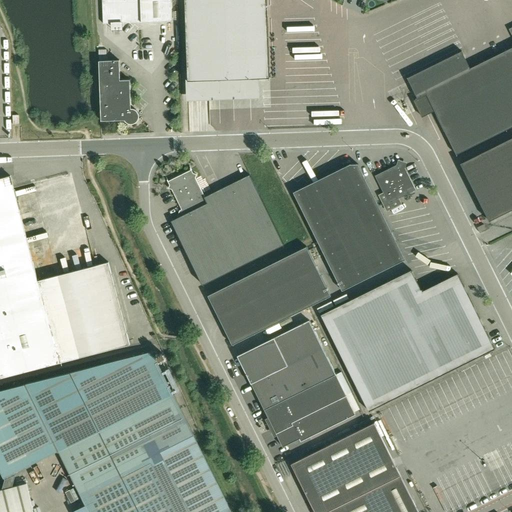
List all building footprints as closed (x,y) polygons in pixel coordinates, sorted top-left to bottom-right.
[(102,0),(103,24),(113,23),(113,28),(121,27),(121,23),(135,23),(172,21),(171,0),(102,0)] [(184,0),(188,81),(270,78),(266,0),(184,0)] [(511,27),(509,29),(511,35),(511,47),(470,68),(461,51),(407,78),(418,98),(414,100),(422,117),(435,111),(456,154),(511,126),(511,27)] [(131,108),(130,79),(120,80),(119,60),(99,61),(101,121),(125,120),(128,123),(132,124),(135,123),(138,120),(139,116),(138,112),(135,109),(131,108)] [(511,209),(511,137),(460,163),(489,221),(511,209)] [(400,203),(398,199),(416,190),(403,164),(400,163),(375,176),(384,193),(380,195),(387,210),(400,203)] [(342,291),(406,259),(358,164),(349,164),(293,192),(342,291)] [(203,284),(284,244),(253,181),(208,203),(195,177),(196,174),(188,171),(172,179),(169,188),(172,189),(184,214),(171,221),(203,284)] [(0,378),(59,363),(130,344),(108,262),(38,280),(10,176),(0,178),(0,378)] [(331,296),(307,246),(208,295),(232,345),(331,296)] [(369,411),(495,349),(458,273),(422,291),(411,270),(321,315),(369,411)] [(301,441),(356,414),(354,411),(360,409),(341,372),(336,375),(309,321),(274,338),(274,337),(238,356),(251,383),(252,383),(268,417),(267,418),(275,434),(276,433),(283,447),(300,438),(301,441)] [(26,384),(0,390),(0,468),(4,477),(5,479),(4,483),(14,480),(16,474),(15,472),(58,450),(59,451),(85,505),(73,511),(232,511),(195,436),(194,435),(153,352),(26,384)] [(291,464),(315,511),(418,511),(375,423),(291,464)] [(34,511),(26,483),(12,487),(14,480),(4,483),(3,489),(0,489),(0,511),(34,511)] [(67,487),(71,498),(78,495),(75,485),(67,487)]
